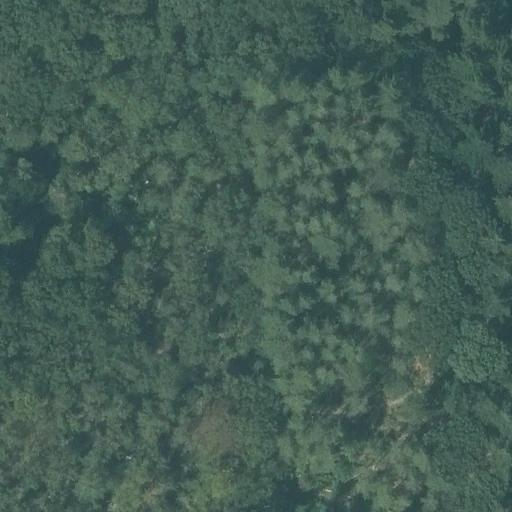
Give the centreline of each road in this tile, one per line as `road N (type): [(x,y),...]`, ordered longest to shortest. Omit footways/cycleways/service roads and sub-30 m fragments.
road 1 (unknown): [(511,370),(443,391),(225,428),(0,378)]
road 2 (track): [(407,57),(452,511)]
